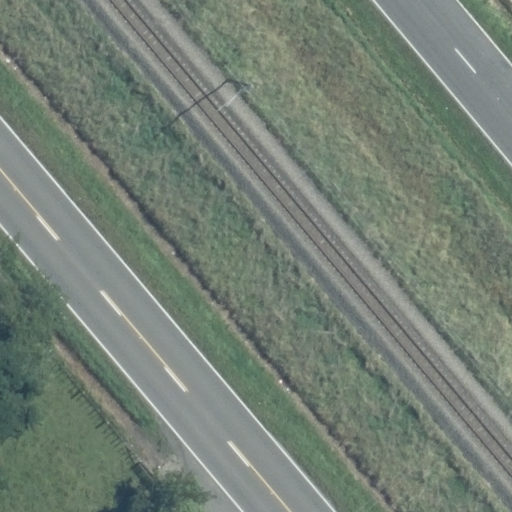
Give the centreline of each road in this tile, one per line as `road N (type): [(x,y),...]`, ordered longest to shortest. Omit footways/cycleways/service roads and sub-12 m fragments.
road 1 (secondary): [(0,161),(295,511)]
road 2 (tertiary): [(415,0),(511,114)]
